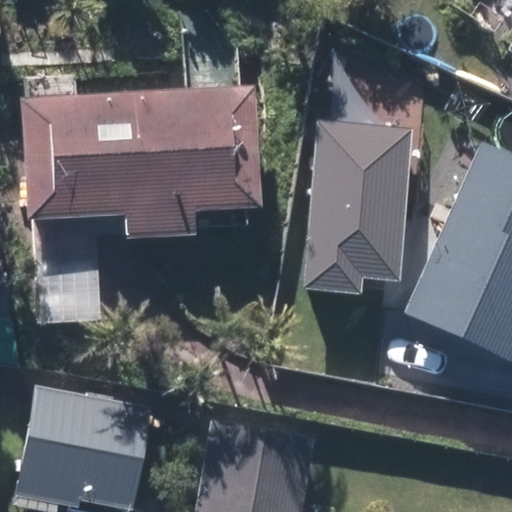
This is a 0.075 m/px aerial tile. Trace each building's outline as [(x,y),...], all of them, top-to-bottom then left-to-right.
[(250,70),(15,78),(34,197),(111,195),(112,221),(190,219),(189,191),(254,189),(250,70)] [(511,301),(511,173),(467,151),(399,288),(495,336),(511,301)] [(101,253),(44,256),(48,320),(105,317),(101,253)] [(133,511),(151,395),(40,378),(21,498),(54,503),(55,506),(57,508),(58,510),(59,511),(133,511)] [(283,511),(298,429),(207,412),(189,511),(283,511)]
